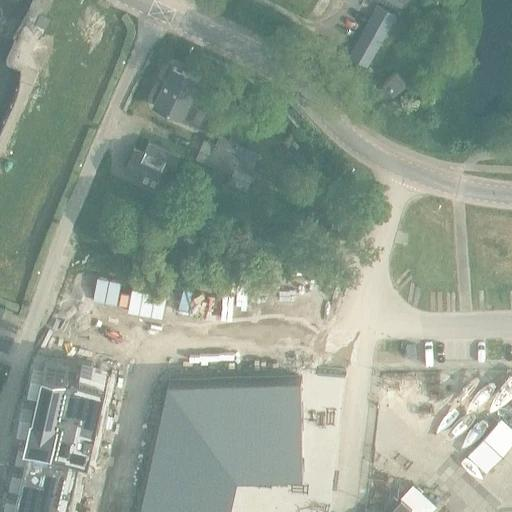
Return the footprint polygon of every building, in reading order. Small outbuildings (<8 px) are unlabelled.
[(403,4),(396,0),(374,0),(398,13),(403,4)] [(368,66),(395,17),(377,7),(350,56),(368,66)] [(203,126),(207,115),(206,111),(194,106),(199,95),(199,93),(193,91),(199,79),(173,67),(173,66),(171,65),(154,103),(203,126)] [(394,93),(406,82),(396,71),(384,83),(394,93)] [(231,174),(242,146),(219,136),(207,164),(231,174)] [(164,163),(174,167),(179,156),(148,142),(143,152),(133,147),(124,168),(155,183),(164,163)] [(92,314),(157,317),(158,273),(112,271),(112,290),(93,289),(92,314)] [(67,511),(82,450),(87,451),(90,452),(107,379),(107,377),(105,377),(80,371),(77,370),(76,372),(44,364),(43,369),(39,385),(34,407),(33,406),(33,407),(29,424),(25,437),(27,438),(30,438),(29,444),(25,460),(23,470),(19,486),(17,496),(13,511),(67,511)] [(169,380),(140,511),(230,511),(238,474),(304,472),(302,377),(169,380)] [(403,491),(384,511),(430,511),(413,495),(410,498),(403,491)]
